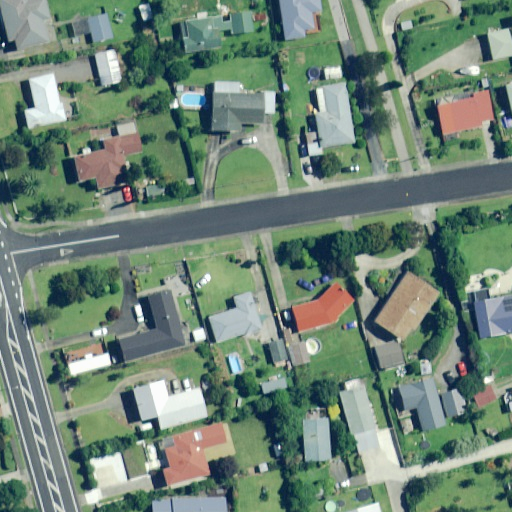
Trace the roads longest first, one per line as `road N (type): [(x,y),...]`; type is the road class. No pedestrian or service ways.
road 1 (residential): [(0,256),(511,177)]
road 2 (primary): [(0,269),(64,511)]
